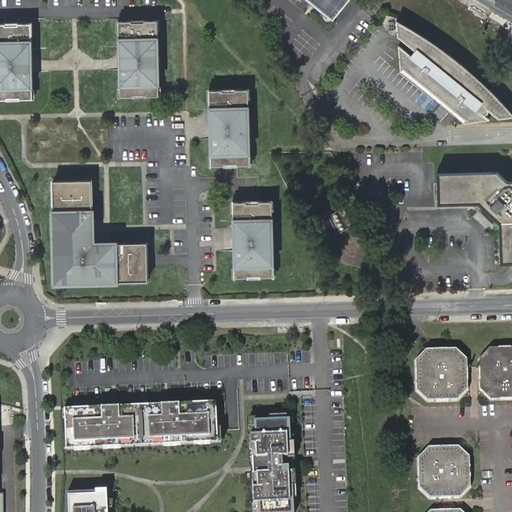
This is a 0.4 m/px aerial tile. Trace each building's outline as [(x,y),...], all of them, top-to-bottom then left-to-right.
[(334,0),(306,0),(323,14),(334,0)] [(398,67),(463,119),(488,115),(477,107),(481,103),(497,115),(511,112),(511,110),(497,94),(475,72),(446,48),(417,29),(394,17),(395,34),(413,48),(410,53),(397,43),(398,67)] [(155,19),(117,20),(118,62),(119,96),(158,95),(155,19)] [(30,21),(0,22),(0,97),(31,97),(31,64),(30,21)] [(247,88),(208,89),(210,164),(249,163),(247,88)] [(43,148),(44,140),(29,139),(28,146),(43,148)] [(500,222),(500,228),(500,263),(511,262),(511,173),(504,174),(496,167),(436,168),(437,201),(469,201),(476,200),(500,222)] [(90,178),(52,179),(55,281),(147,278),(147,266),(146,240),(92,241),(90,178)] [(271,199),(232,200),(235,276),(273,275),(271,199)] [(469,201),(500,228),(500,222),(476,200),(469,201)] [(354,226),(344,209),(329,217),(339,234),(354,226)] [(511,347),(490,349),(480,361),(480,389),(491,400),(511,398),(511,347)] [(456,350),(425,351),(415,363),(416,391),(427,402),(458,401),(469,390),(467,360),(456,350)] [(214,404),(65,411),(67,451),(216,444),(214,404)] [(292,511),(289,420),(249,422),(252,511),(292,511)] [(459,447),(428,447),(418,460),(419,488),(430,498),(461,498),(472,487),(470,457),(459,447)] [(97,495),(69,497),(69,511),(108,511),(108,491),(96,492),(97,495)]
